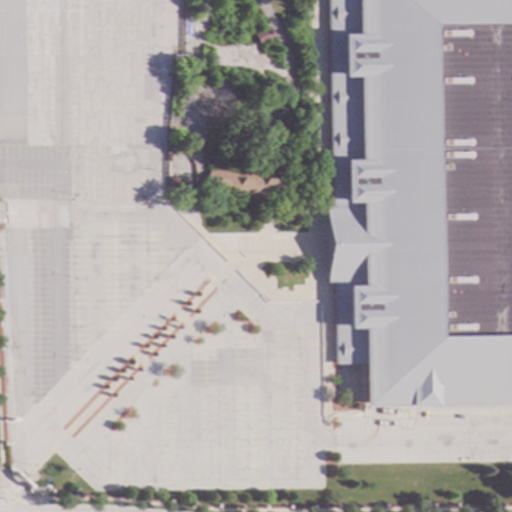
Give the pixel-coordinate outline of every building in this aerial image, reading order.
[(511,0),(511,406),(356,408),(356,366),(329,366),(328,283),(321,283),(320,207),(327,207),(325,0),(511,0)] [(271,38),(255,45),(250,34),(265,27),(271,38)] [(253,68),(241,68),(241,48),(253,48),(253,68)] [(230,102),(213,102),(213,87),(230,87),(230,102)] [(285,185),(277,197),(203,198),(196,186),(206,170),(276,170),(285,185)] [(178,198),(167,198),(167,178),(178,177),(178,198)] [(46,487),(46,494),(29,493),(30,486),(46,487)]
